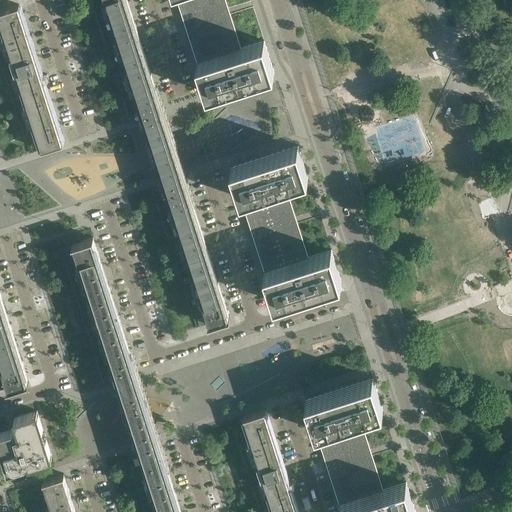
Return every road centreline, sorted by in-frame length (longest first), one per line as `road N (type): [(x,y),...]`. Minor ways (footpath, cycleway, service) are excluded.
road 1 (residential): [(272,0),(365,292)]
road 2 (residential): [(376,288),(283,0)]
road 3 (residential): [(448,511),(376,288)]
road 4 (residential): [(365,292),(436,511)]
road 5 (residential): [(0,402),(51,379),(8,239)]
road 6 (residential): [(255,327),(208,175)]
road 7 (residential): [(157,357),(107,206)]
road 8 (residential): [(84,133),(40,0)]
